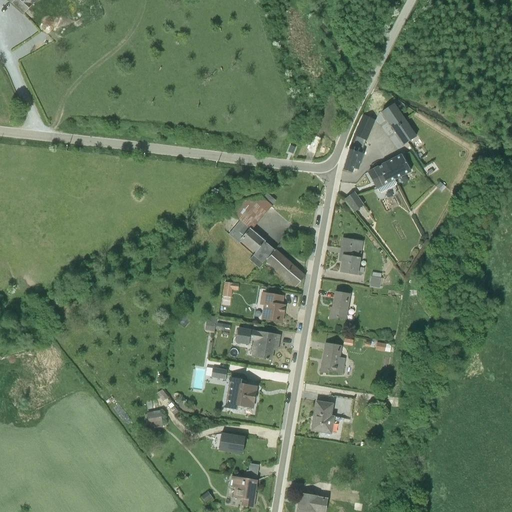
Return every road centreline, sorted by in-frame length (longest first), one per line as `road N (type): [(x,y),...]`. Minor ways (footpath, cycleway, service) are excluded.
road 1 (residential): [(330,171),(276,511)]
road 2 (unclassified): [(0,131),(330,171)]
road 3 (unclassified): [(330,171),(411,0)]
